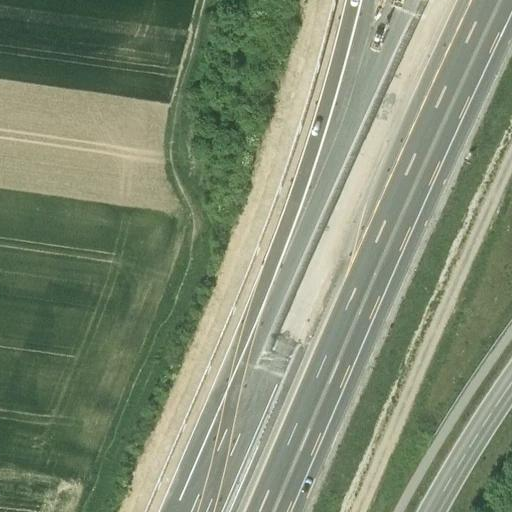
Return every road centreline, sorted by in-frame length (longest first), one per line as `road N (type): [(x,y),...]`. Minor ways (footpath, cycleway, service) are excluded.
road 1 (motorway): [(260,511),(486,0)]
road 2 (motorway): [(429,0),(205,511)]
road 3 (motorway): [(362,0),(196,511)]
road 4 (tertiary): [(435,511),(511,390)]
